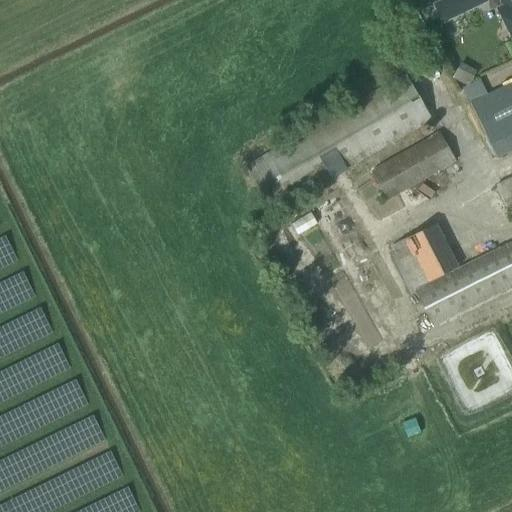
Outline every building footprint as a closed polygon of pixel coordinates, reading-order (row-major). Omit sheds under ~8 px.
[(486,2),(484,0),(443,0),(433,5),(442,23),(486,2)] [(511,0),(498,0),(502,6),(496,9),(511,40),(511,39),(511,0)] [(267,213),(431,120),(405,74),(241,166),(267,213)] [(462,88),(496,159),(511,150),(511,83),(487,96),(480,80),(462,88)] [(387,201),(455,162),(438,132),(370,171),(387,201)] [(310,214),(290,226),(296,236),(316,225),(310,214)] [(413,288),(457,266),(435,224),(392,246),(413,288)] [(511,285),(511,243),(415,295),(432,328),(511,285)] [(405,330),(395,352),(403,355),(412,334),(405,330)]
